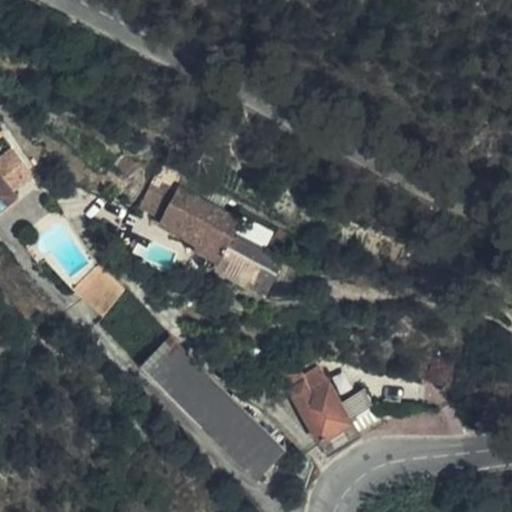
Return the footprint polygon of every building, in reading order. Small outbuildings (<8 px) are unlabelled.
[(173,190),(152,178),(132,216),(152,227),(173,190)] [(0,213),(17,200),(0,179),(0,213)] [(239,236),(174,199),(153,235),(189,255),(186,262),(216,278),(239,236)] [(100,312),(115,291),(90,272),(76,291),(100,312)] [(324,338),(324,319),(277,319),(278,339),(324,338)] [(141,367),(146,374),(178,341),(171,335),(141,367)] [(286,445),(178,341),(146,374),(253,479),(286,445)] [(446,392),(452,371),(426,365),(420,386),(446,392)] [(314,396),(331,385),(325,373),(307,384),(314,396)] [(353,421),(376,407),(363,385),(354,391),(358,398),(345,407),(331,385),(314,396),(307,384),(291,393),(322,444),(355,424),(353,421)] [(384,421),(376,407),(353,421),(355,424),(361,435),(384,421)] [(111,469),(107,446),(87,450),(91,473),(111,469)]
